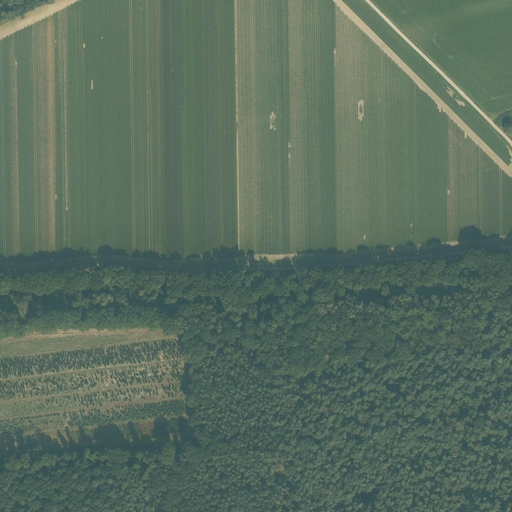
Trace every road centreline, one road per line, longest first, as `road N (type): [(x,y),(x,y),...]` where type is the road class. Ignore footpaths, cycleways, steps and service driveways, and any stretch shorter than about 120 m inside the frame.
road 1 (unclassified): [(511,245),(291,267),(0,272)]
road 2 (track): [(511,143),(366,0)]
